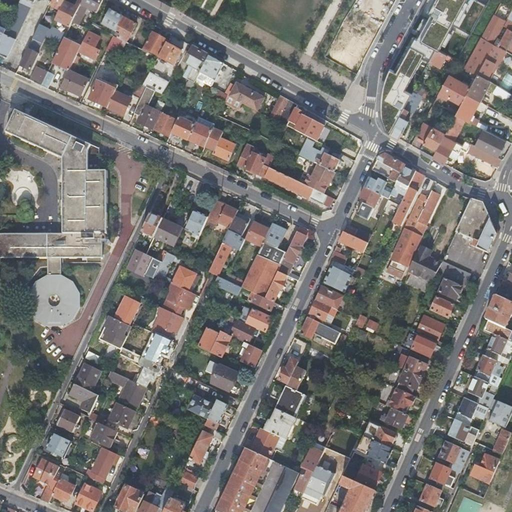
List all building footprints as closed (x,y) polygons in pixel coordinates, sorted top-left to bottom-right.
[(19,0),(6,30),(0,42),(0,54),(7,58),(33,2),(29,0),(19,0)] [(64,0),(51,0),(49,5),(60,10),(61,6),(64,1),(64,0)] [(79,0),(76,7),(64,1),(61,6),(60,10),(55,20),(70,27),(73,22),(77,14),(78,12),(79,9),(81,5),(83,2),(79,0)] [(102,0),(83,0),(83,2),(81,5),(96,13),(102,0)] [(390,133),(411,93),(405,90),(423,57),(429,61),(436,49),(439,51),(453,26),(471,35),(486,7),(474,0),(433,0),(428,11),(432,13),(419,38),(417,37),(398,72),(391,68),(388,75),(387,75),(387,78),(385,83),(383,90),(382,94),(381,102),(381,107),(381,111),(382,119),(382,123),(386,130),(390,133)] [(497,6),(499,15),(506,13),(504,4),(497,6)] [(116,31),(123,17),(110,11),(102,25),(115,32),(116,31)] [(136,24),(123,17),(116,31),(120,33),(118,38),(124,42),(126,43),(136,24)] [(63,41),(52,63),(68,71),(69,70),(71,65),(74,59),(77,52),(87,32),(88,30),(86,29),(78,45),(70,41),(78,25),(73,22),(70,27),(67,33),(63,41)] [(39,24),(37,29),(63,41),(67,33),(52,26),(50,29),(39,24)] [(499,34),(487,27),(466,65),(464,69),(471,72),(477,76),(478,74),(487,79),(495,63),(487,59),(491,50),(491,49),(494,44),(499,34)] [(511,31),(509,29),(500,44),(511,51),(511,31)] [(87,32),(77,52),(94,60),(99,50),(94,48),(99,37),(87,32)] [(167,41),(152,32),(144,48),(159,56),(167,41)] [(113,36),(110,42),(121,48),(124,42),(118,38),(113,36)] [(183,50),(167,41),(159,56),(174,65),(183,50)] [(471,47),(466,44),(457,60),(463,63),(471,47)] [(501,56),(505,50),(494,44),(491,49),(491,50),(487,59),(495,63),(499,55),(501,56)] [(29,45),(19,65),(30,70),(38,53),(31,49),(32,46),(29,45)] [(210,56),(194,47),(185,63),(194,68),(188,80),(195,84),(197,79),(210,56)] [(439,66),(446,54),(439,51),(436,49),(429,61),(439,66)] [(224,64),(210,56),(197,79),(212,87),(224,64)] [(41,69),(34,82),(41,85),(48,72),(41,69)] [(69,70),(68,71),(60,88),(67,91),(68,89),(81,96),(88,81),(81,78),(82,76),(69,70)] [(48,72),(41,85),(48,88),(54,75),(48,72)] [(143,86),(147,87),(156,91),(162,95),(169,83),(150,72),(143,86)] [(500,84),(509,90),(511,85),(511,76),(507,73),(500,84)] [(476,79),(471,87),(467,94),(480,101),(481,102),(491,82),(489,81),(487,79),(478,74),(477,76),(476,79)] [(471,87),(449,75),(439,92),(461,105),(467,94),(471,87)] [(491,82),(499,87),(501,85),(496,82),(497,80),(491,77),(489,81),(491,82)] [(90,99),(108,107),(115,91),(116,89),(98,81),(90,99)] [(417,83),(413,91),(423,97),(427,89),(417,83)] [(134,95),(141,99),(147,87),(143,86),(139,84),(134,95)] [(237,84),(230,96),(242,103),(258,111),(265,98),(237,84)] [(510,94),(497,86),(493,92),(507,100),(510,94)] [(141,99),(134,113),(141,116),(139,122),(154,129),(161,113),(148,107),(156,91),(147,87),(141,99)] [(115,91),(108,107),(124,115),(131,99),(115,91)] [(411,93),(390,133),(400,138),(409,121),(405,118),(409,110),(413,113),(423,97),(413,91),(411,93)] [(467,94),(461,105),(458,111),(456,114),(455,115),(465,120),(467,121),(469,122),(470,120),(476,123),(478,119),(474,117),(474,116),(473,115),(481,102),(480,101),(467,94)] [(230,96),(228,95),(225,103),(238,110),(242,103),(230,96)] [(298,105),(280,95),(269,117),(286,126),(289,121),(298,126),(296,131),(317,141),(324,127),(303,116),(304,113),(296,109),(298,105)] [(455,115),(456,114),(447,109),(445,113),(454,118),(455,115)] [(107,235),(108,235),(108,174),(100,171),(100,149),(17,110),(7,132),(64,159),(63,233),(0,233),(0,257),(47,258),(47,276),(34,283),(28,295),(27,309),(34,320),(47,328),(60,328),(62,327),(73,320),(80,309),(80,295),(72,282),(61,276),(61,258),(101,258),(102,236),(107,236),(107,235)] [(198,120),(181,112),(177,121),(172,132),(188,140),(195,125),(196,123),(198,120)] [(161,113),(154,129),(170,137),(172,132),(177,121),(161,113)] [(465,120),(455,115),(454,118),(449,127),(458,133),(465,120)] [(195,125),(188,140),(205,147),(212,131),(213,129),(215,125),(199,117),(198,120),(196,123),(195,125)] [(426,123),(423,122),(415,136),(418,138),(426,123)] [(432,127),(426,123),(418,138),(424,141),(432,127)] [(445,134),(432,127),(424,141),(423,143),(436,150),(444,136),(445,134)] [(205,147),(204,148),(213,153),(213,154),(221,158),(222,155),(229,159),(235,145),(221,139),(223,133),(213,129),(212,131),(205,147)] [(476,146),(499,157),(502,151),(504,150),(505,148),(504,147),(504,146),(491,140),(494,134),(486,130),(484,129),(476,146)] [(436,150),(433,157),(445,163),(454,147),(460,150),(460,149),(498,168),(504,159),(499,157),(476,146),(466,141),(463,146),(444,136),(436,150)] [(334,172),(334,171),(340,159),(327,153),(329,150),(322,147),(321,151),(312,147),(315,142),(307,138),(299,154),(315,162),(314,163),(319,165),(334,172)] [(246,145),(237,164),(264,177),(265,176),(269,167),(273,159),(274,157),(267,154),(265,159),(252,153),(254,148),(246,145)] [(397,182),(405,164),(386,153),(380,156),(373,170),(397,182)] [(417,171),(405,164),(397,182),(389,199),(401,205),(402,203),(411,183),(417,171)] [(330,185),(336,172),(334,171),(334,172),(319,165),(313,176),(309,175),(304,184),(324,194),(329,185),(330,185)] [(331,200),(333,198),(324,194),(304,184),(286,176),(269,167),(265,176),(323,205),(324,204),(329,207),(332,201),(331,200)] [(426,176),(417,171),(411,183),(420,188),(426,176)] [(378,181),(370,177),(365,187),(381,195),(387,182),(379,178),(378,181)] [(370,218),(381,195),(365,187),(360,197),(368,201),(366,204),(363,202),(357,215),(361,217),(362,215),(370,218)] [(404,203),(402,203),(401,205),(393,222),(402,226),(405,219),(411,208),(418,191),(411,188),(404,203)] [(441,195),(433,191),(430,197),(419,221),(427,225),(441,195)] [(419,221),(430,197),(423,194),(404,235),(404,239),(399,249),(397,249),(387,271),(402,278),(422,235),(421,235),(423,232),(427,225),(419,221)] [(484,202),(472,198),(457,231),(478,241),(476,246),(489,253),(498,233),(484,202)] [(238,210),(216,200),(209,217),(208,218),(230,228),(235,217),(237,213),(238,210)] [(378,213),(382,215),(387,204),(383,202),(378,213)] [(208,218),(209,217),(195,211),(186,229),(195,234),(194,237),(197,238),(195,242),(197,243),(208,218)] [(155,238),(164,218),(152,213),(143,232),(155,238)] [(246,217),(237,213),(235,217),(244,221),(246,217)] [(249,223),(251,219),(246,217),(244,221),(235,217),(230,228),(229,230),(236,234),(242,237),(249,223)] [(184,228),(164,218),(155,238),(175,248),(184,228)] [(269,230),(254,222),(246,239),(261,247),(269,230)] [(272,223),(269,230),(261,247),(242,287),(254,293),(266,298),(279,271),(287,254),(278,249),(287,231),(272,223)] [(309,232),(300,227),(293,241),(287,254),(279,271),(288,276),(309,232)] [(355,236),(369,243),(372,235),(359,228),(355,236)] [(212,266),(209,272),(217,275),(226,256),(225,255),(230,245),(240,250),(246,239),(242,237),(236,234),(229,230),(215,260),(212,266)] [(355,236),(344,231),(340,241),(364,252),(369,243),(355,236)] [(419,251),(418,250),(409,271),(419,275),(433,282),(437,274),(439,271),(443,262),(430,256),(431,252),(421,248),(419,251)] [(147,255),(136,250),(128,269),(145,277),(153,258),(147,255)] [(162,250),(157,260),(163,262),(167,252),(162,250)] [(335,251),(331,258),(345,265),(348,258),(339,253),(335,251)] [(163,262),(156,276),(161,278),(173,255),(172,254),(167,252),(163,262)] [(188,262),(190,258),(180,253),(178,257),(188,262)] [(173,255),(161,278),(164,280),(166,276),(176,256),(173,255)] [(188,262),(178,257),(176,262),(186,267),(188,262)] [(324,283),(344,292),(354,269),(345,265),(331,258),(328,265),(332,267),(324,283)] [(443,262),(439,271),(437,274),(446,278),(463,286),(466,287),(471,274),(443,262)] [(367,278),(371,269),(359,264),(355,273),(367,278)] [(166,276),(164,280),(172,283),(189,291),(197,275),(187,270),(182,280),(176,277),(174,281),(166,276)] [(288,276),(279,271),(266,298),(275,303),(281,289),(283,290),(289,276),(288,276)] [(242,287),(226,280),(218,276),(214,285),(225,289),(238,296),(242,287)] [(463,286),(446,278),(440,292),(457,299),(463,286)] [(511,283),(509,282),(504,280),(497,295),(511,301),(511,287),(511,284),(511,283)] [(171,291),(163,308),(181,316),(184,308),(189,310),(196,295),(189,291),(172,283),(169,288),(171,291)] [(141,286),(136,298),(144,302),(145,299),(150,290),(141,286)] [(317,300),(331,307),(338,294),(323,288),(317,300)] [(266,298),(254,293),(250,302),(271,312),(275,303),(266,298)] [(487,319),(506,328),(511,314),(511,301),(497,295),(487,319)] [(134,301),(126,297),(116,318),(125,322),(134,301)] [(455,304),(438,297),(432,310),(449,318),(455,304)] [(337,310),(331,307),(317,300),(311,314),(312,314),(310,317),(329,326),(337,310)] [(160,315),(151,332),(164,337),(169,340),(173,331),(178,333),(185,318),(181,316),(163,308),(161,307),(159,311),(160,315)] [(244,307),(238,320),(244,323),(247,324),(257,329),(266,333),(273,318),(253,309),(253,310),(244,307)] [(367,317),(361,314),(356,324),(362,327),(367,317)] [(132,327),(110,316),(102,334),(109,337),(112,330),(124,335),(123,337),(126,339),(132,327)] [(235,326),(230,335),(233,337),(246,342),(249,344),(257,329),(247,324),(244,323),(238,320),(229,316),(228,317),(226,321),(226,322),(235,326)] [(330,327),(329,326),(310,317),(309,317),(301,334),(313,339),(315,333),(324,338),(330,327)] [(426,317),(419,332),(439,341),(446,327),(426,317)] [(371,319),(367,325),(376,329),(379,323),(371,319)] [(511,356),(511,330),(506,328),(487,319),(482,330),(483,332),(493,337),(485,355),(501,363),(508,366),(511,356)] [(341,332),(330,327),(324,338),(336,343),(341,332)] [(208,328),(199,347),(223,358),(233,337),(230,335),(222,331),(220,334),(208,328)] [(349,336),(343,333),(339,340),(346,343),(349,336)] [(438,343),(420,335),(413,349),(431,357),(438,343)] [(169,340),(164,337),(156,354),(165,358),(173,341),(169,340)] [(300,344),(293,341),(289,353),(296,355),(300,344)] [(263,350),(249,344),(246,342),(244,346),(248,349),(242,362),(255,368),(263,350)] [(355,348),(348,344),(340,359),(348,363),(355,348)] [(132,347),(130,351),(144,357),(146,353),(132,347)] [(89,352),(86,359),(97,364),(100,358),(89,352)] [(403,354),(397,366),(400,367),(406,370),(423,378),(428,365),(412,358),(403,354)] [(485,355),(484,355),(474,377),(489,383),(492,385),(498,387),(502,378),(500,377),(504,368),(499,366),(501,363),(485,355)] [(162,365),(144,357),(142,363),(150,367),(143,382),(152,386),(162,365)] [(288,383),(287,386),(288,386),(290,387),(297,391),(298,391),(307,372),(297,367),(299,362),(292,358),(287,369),(285,367),(280,379),(288,383)] [(334,363),(328,360),(326,365),(332,368),(334,363)] [(239,374),(212,362),(208,371),(216,375),(212,383),(228,390),(229,389),(232,390),(239,374)] [(100,372),(86,365),(77,385),(91,392),(100,372)] [(423,378),(406,370),(397,388),(412,395),(415,389),(417,390),(423,378)] [(148,388),(111,371),(109,375),(132,386),(133,384),(137,386),(129,404),(138,408),(148,388)] [(199,381),(185,374),(182,381),(196,388),(199,381)] [(493,399),(494,396),(485,392),(489,383),(474,377),(471,375),(466,389),(469,391),(468,392),(469,393),(466,399),(478,404),(489,409),(493,399)] [(77,385),(75,384),(70,394),(79,399),(83,405),(84,405),(82,410),(91,414),(92,412),(99,396),(91,392),(77,385)] [(495,394),(498,387),(492,385),(490,391),(495,394)] [(283,394),(277,409),(296,418),(307,395),(298,391),(297,391),(290,387),(288,393),(286,393),(285,393),(284,394),(283,394)] [(412,395),(397,388),(388,406),(393,408),(406,414),(409,406),(412,407),(416,397),(412,395)] [(209,419),(216,405),(196,396),(189,409),(209,419)] [(466,399),(464,398),(458,413),(471,419),(468,425),(479,430),(483,423),(472,418),(478,404),(466,399)] [(220,424),(229,405),(218,400),(216,405),(209,419),(208,420),(206,425),(216,431),(220,424)] [(511,412),(511,407),(498,401),(489,420),(505,427),(511,412)] [(136,412),(118,403),(110,420),(128,429),(136,412)] [(402,429),(408,415),(406,414),(393,408),(387,422),(402,429)] [(296,418),(277,409),(266,430),(280,437),(286,440),(287,440),(297,418),(296,418)] [(65,410),(58,425),(72,432),(80,417),(65,410)] [(94,413),(92,412),(91,414),(90,416),(92,417),(91,419),(98,423),(100,418),(94,415),(94,413)] [(161,419),(152,415),(151,419),(149,421),(158,426),(161,419)] [(474,442),(479,430),(468,425),(457,420),(450,436),(472,446),(474,442)] [(374,441),(388,447),(390,441),(393,442),(394,441),(396,440),(397,437),(396,435),(397,434),(382,427),(371,422),(365,436),(374,441)] [(118,432),(98,423),(91,438),(110,448),(118,432)] [(205,425),(196,445),(190,458),(201,463),(214,436),(215,437),(217,431),(216,431),(206,425),(205,425)] [(266,430),(262,428),(252,450),(270,459),(276,446),(282,449),(286,440),(280,437),(266,430)] [(502,455),(511,434),(502,430),(493,451),(502,455)] [(72,442),(54,434),(46,449),(64,458),(72,442)] [(387,464),(394,449),(390,448),(388,447),(374,441),(368,455),(387,464)] [(470,452),(447,442),(440,457),(452,462),(449,469),(451,469),(460,473),(470,452)] [(302,497),(306,487),(310,479),(311,479),(314,472),(316,468),(317,466),(325,450),(313,444),(310,451),(303,467),(309,470),(306,477),(301,474),(297,483),(292,493),(301,497),(302,497)] [(117,454),(104,447),(89,478),(103,484),(117,454)] [(281,511),(296,482),(300,473),(270,459),(252,450),(247,448),(218,510),(220,511),(219,511),(281,511)] [(472,475),(490,483),(500,461),(485,455),(480,466),(476,465),(472,475)] [(48,485),(41,499),(49,503),(52,495),(60,480),(64,470),(41,459),(33,477),(48,485)] [(442,491),(451,495),(453,488),(451,487),(455,478),(449,475),(451,469),(449,469),(437,463),(431,479),(442,484),(439,490),(442,491)] [(383,472),(378,470),(365,464),(357,482),(375,490),(383,472)] [(383,472),(390,475),(393,469),(381,464),(378,470),(383,472)] [(200,477),(184,470),(178,482),(194,489),(200,477)] [(350,511),(367,511),(377,491),(375,490),(357,482),(343,476),(331,503),(335,505),(344,486),(351,489),(354,490),(354,493),(353,497),(351,496),(345,507),(345,506),(344,508),(345,509),(344,509),(350,511)] [(60,480),(52,495),(62,499),(63,497),(69,499),(75,487),(60,480)] [(177,484),(175,488),(191,495),(194,489),(178,482),(177,484)] [(84,483),(75,503),(93,511),(102,492),(84,483)] [(125,510),(123,511),(136,511),(145,494),(126,485),(117,506),(125,510)] [(439,490),(428,485),(428,486),(425,485),(423,485),(421,489),(423,491),(425,492),(421,500),(437,507),(435,511),(442,511),(443,511),(439,509),(443,499),(439,497),(442,491),(439,490)] [(138,511),(163,511),(172,496),(166,493),(159,507),(151,503),(156,494),(149,490),(144,500),(145,500),(138,511)] [(185,511),(183,511),(186,505),(174,500),(175,497),(172,495),(172,496),(163,511),(185,511)] [(332,511),(335,505),(331,503),(326,511),(332,511)]
